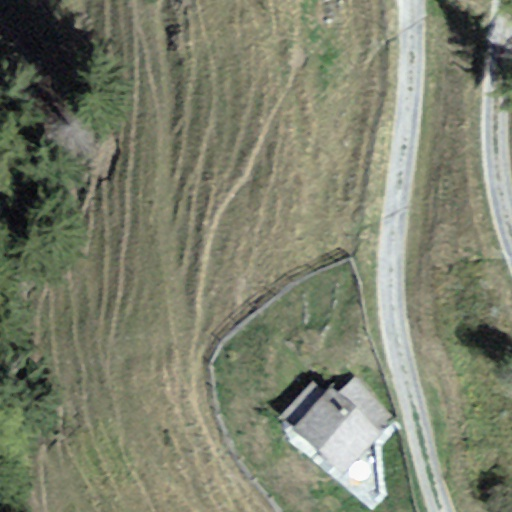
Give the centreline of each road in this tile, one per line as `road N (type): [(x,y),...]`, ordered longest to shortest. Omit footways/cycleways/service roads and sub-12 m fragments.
road 1 (track): [(435,511),(390,324),(385,268),(405,95),(404,0)]
road 2 (track): [(497,0),(485,166),(511,238)]
